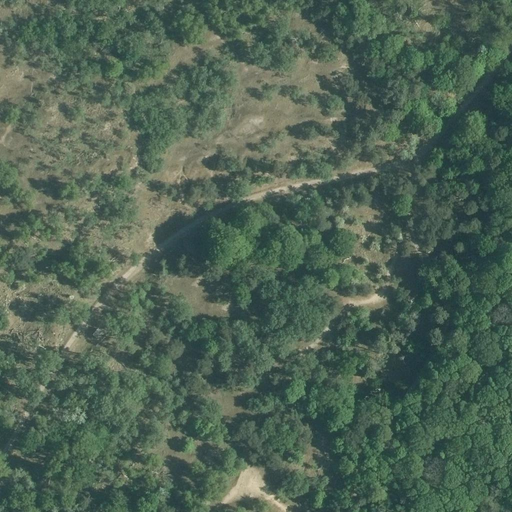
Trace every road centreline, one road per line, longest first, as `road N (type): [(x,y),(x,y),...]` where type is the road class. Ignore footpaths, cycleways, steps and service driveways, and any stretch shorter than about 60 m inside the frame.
road 1 (track): [(0,457),(98,302),(167,240),(251,197),(414,155)]
road 2 (track): [(348,511),(448,321),(408,221),(414,155)]
